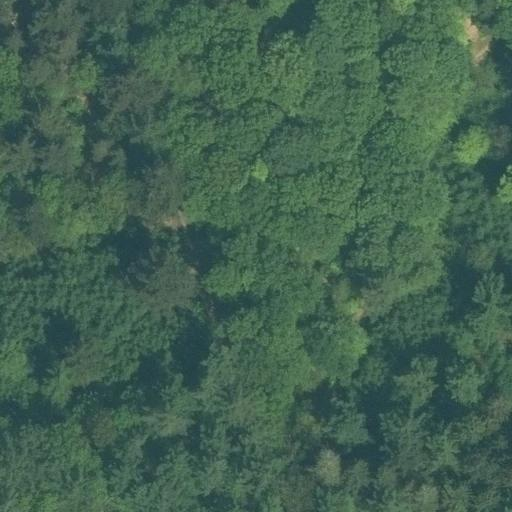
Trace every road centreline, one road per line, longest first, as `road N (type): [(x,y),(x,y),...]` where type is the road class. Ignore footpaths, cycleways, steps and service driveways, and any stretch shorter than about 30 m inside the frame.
road 1 (track): [(280,511),(262,480),(108,0)]
road 2 (track): [(511,32),(475,56),(443,107),(288,511)]
